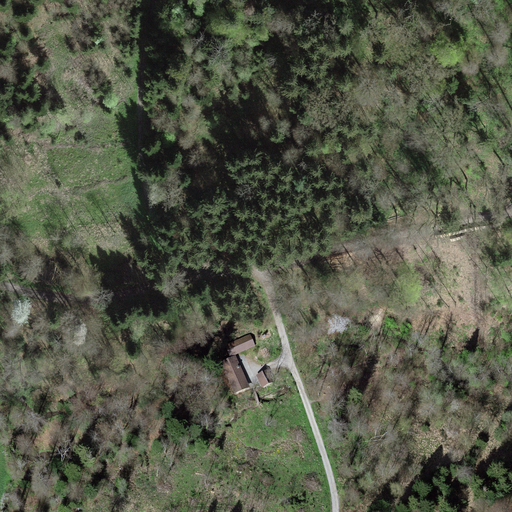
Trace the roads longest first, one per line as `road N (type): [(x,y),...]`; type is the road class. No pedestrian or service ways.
road 1 (track): [(511,212),(260,263),(335,494),(334,511)]
road 2 (track): [(189,276),(142,177),(137,66),(151,0)]
road 3 (track): [(260,263),(109,292),(0,281)]
